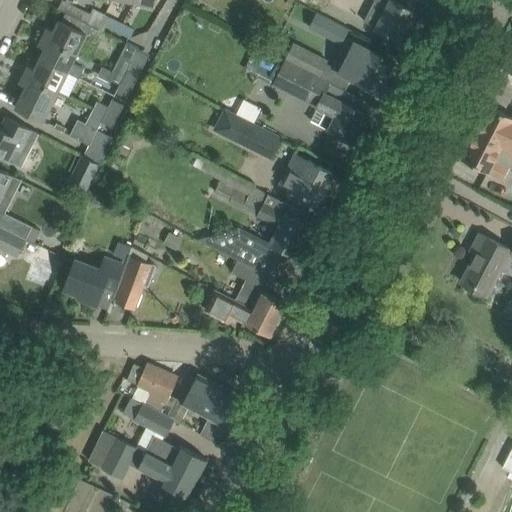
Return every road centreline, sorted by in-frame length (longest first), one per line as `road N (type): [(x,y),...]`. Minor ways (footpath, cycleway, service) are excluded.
road 1 (tertiary): [(287,378),(482,0)]
road 2 (residential): [(287,378),(247,359),(195,349),(0,333)]
road 3 (tertiary): [(218,511),(287,378)]
